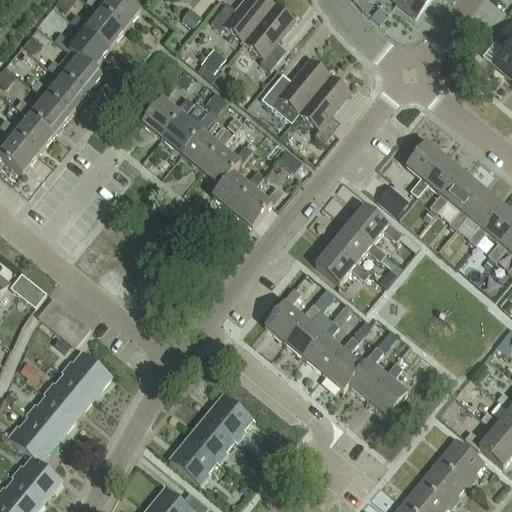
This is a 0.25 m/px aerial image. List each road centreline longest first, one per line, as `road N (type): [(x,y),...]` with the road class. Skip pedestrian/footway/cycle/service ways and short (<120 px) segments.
road 1 (unclassified): [(203,327),(411,80)]
road 2 (unclassified): [(341,483),(313,459),(329,436),(203,327)]
road 3 (residential): [(173,368),(0,227)]
road 4 (unclassified): [(89,511),(173,368)]
road 5 (unclassified): [(511,166),(411,80)]
